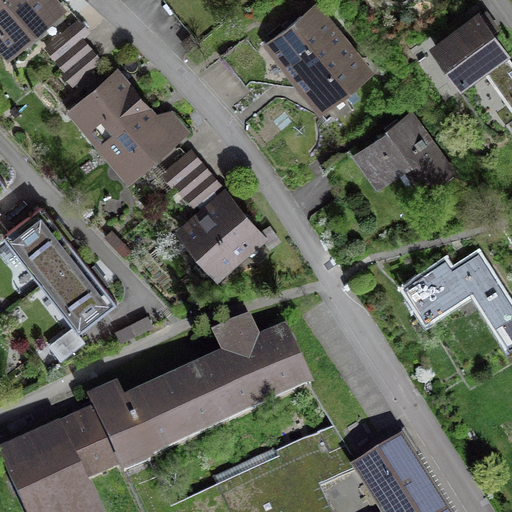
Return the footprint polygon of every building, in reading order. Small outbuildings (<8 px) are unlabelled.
[(0,0),(0,10),(12,0),(0,0)] [(12,0),(0,10),(0,49),(8,58),(66,10),(57,0),(12,0)] [(265,42),(293,79),(348,37),(319,0),(265,42)] [(511,57),(479,8),(429,42),(461,89),(487,71),(511,107),(511,57)] [(91,34),(80,21),(46,50),(57,63),(84,40),(91,34)] [(348,37),(293,79),(321,114),(375,72),(348,37)] [(103,62),(84,40),(57,63),(75,85),(103,62)] [(67,110),(103,152),(154,110),(118,67),(67,110)] [(414,109),(353,153),(378,188),(408,167),(426,193),(458,171),(414,109)] [(154,110),(103,152),(126,180),(189,132),(174,112),(157,113),(154,110)] [(202,164),(192,152),(165,174),(176,186),(202,164)] [(202,164),(176,186),(194,208),(221,186),(202,164)] [(225,186),(176,228),(220,280),(269,238),(225,186)] [(4,236),(43,284),(79,256),(40,208),(4,236)] [(115,302),(79,256),(43,284),(79,331),(115,302)] [(444,264),(402,290),(424,325),(473,294),(495,329),(503,324),(511,337),(511,308),(479,256),(451,274),(444,264)] [(86,414),(0,453),(0,463),(22,511),(100,511),(87,483),(119,469),(121,474),(312,386),(283,324),(260,335),(251,316),(211,334),(220,353),(124,397),(117,383),(80,400),(86,414)] [(220,487),(171,509),(163,511),(331,511),(323,489),(356,473),(352,466),(355,464),(333,430),(217,480),(220,487)] [(356,473),(379,511),(446,511),(402,437),(355,464),(352,466),(356,473)]
